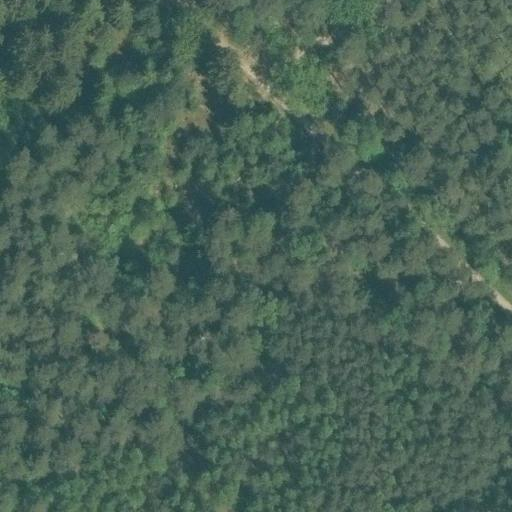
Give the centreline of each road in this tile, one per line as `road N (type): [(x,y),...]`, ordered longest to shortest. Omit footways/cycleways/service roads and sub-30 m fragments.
road 1 (track): [(511,314),(259,76)]
road 2 (track): [(390,0),(259,76)]
